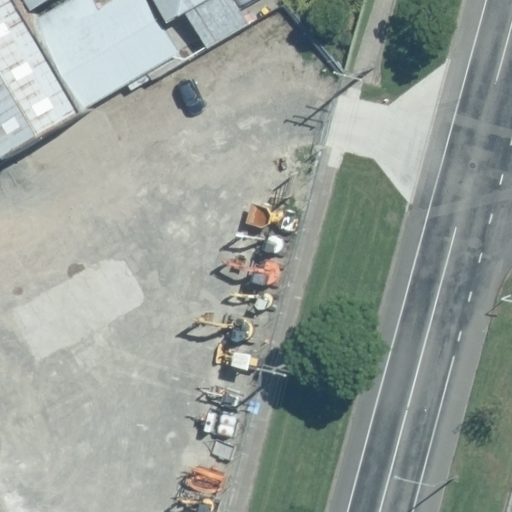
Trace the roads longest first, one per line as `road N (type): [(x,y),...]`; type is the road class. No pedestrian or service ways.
road 1 (secondary): [(473,161),(380,511)]
road 2 (secondary): [(511,21),(473,161)]
